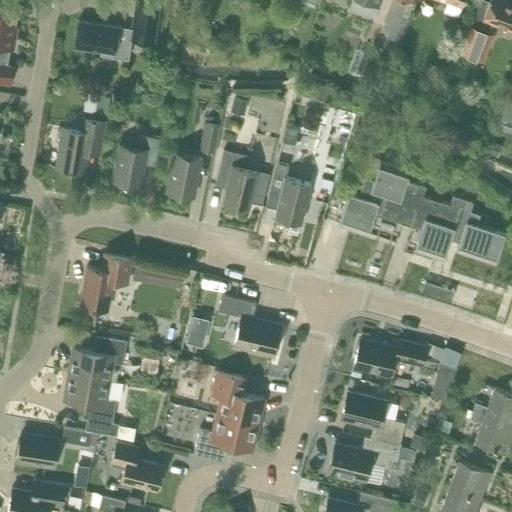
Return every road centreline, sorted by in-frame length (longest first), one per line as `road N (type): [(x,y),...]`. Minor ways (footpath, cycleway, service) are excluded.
road 1 (residential): [(181,511),(188,488),(207,474),(280,486),(328,291)]
road 2 (residential): [(63,232),(77,221),(109,218),(241,248),(255,273),(328,291)]
road 3 (residential): [(63,232),(25,171),(50,7)]
road 4 (residential): [(511,347),(328,291)]
road 5 (residential): [(0,393),(38,352),(63,232)]
